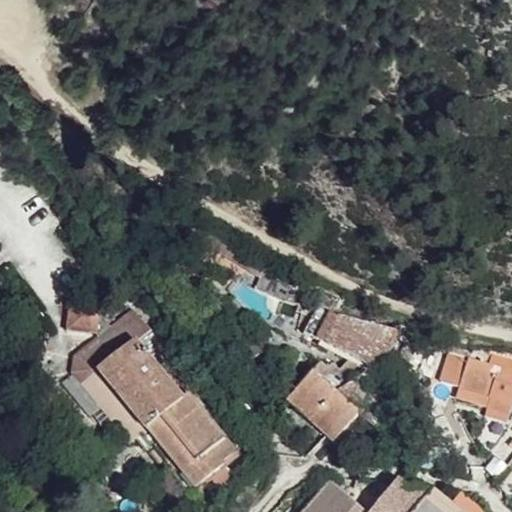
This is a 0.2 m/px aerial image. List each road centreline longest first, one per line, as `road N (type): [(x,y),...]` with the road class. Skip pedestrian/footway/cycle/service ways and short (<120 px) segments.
road 1 (track): [(511,333),(337,269),(102,133),(0,48)]
road 2 (residential): [(258,511),(283,483),(330,468),(467,480),(511,511)]
